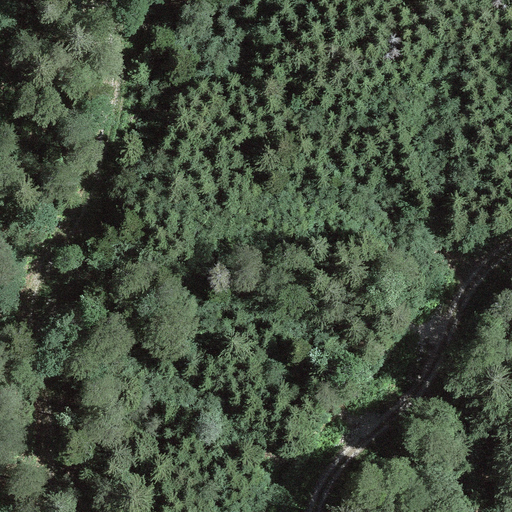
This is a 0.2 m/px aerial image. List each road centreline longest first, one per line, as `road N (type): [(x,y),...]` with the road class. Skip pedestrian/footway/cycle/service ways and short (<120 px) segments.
road 1 (track): [(42,511),(49,456),(31,305),(95,184),(118,85),(112,0)]
road 2 (track): [(511,253),(490,270),(392,424),(342,467),(318,511)]
